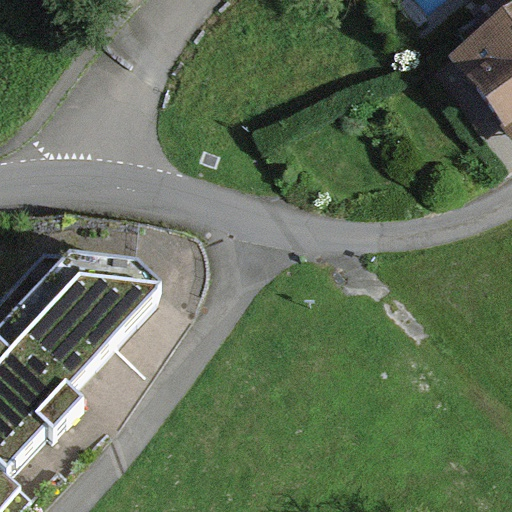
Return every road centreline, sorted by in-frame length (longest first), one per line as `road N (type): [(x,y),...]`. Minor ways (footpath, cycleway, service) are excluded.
road 1 (residential): [(254,216),(243,286),(109,469),(68,511)]
road 2 (residential): [(186,0),(136,61),(83,185)]
road 3 (tertiary): [(254,216),(180,196),(83,185)]
road 4 (tertiary): [(418,232),(339,235),(254,216)]
